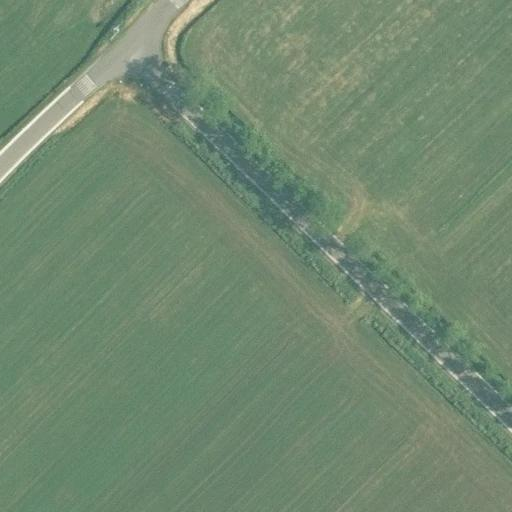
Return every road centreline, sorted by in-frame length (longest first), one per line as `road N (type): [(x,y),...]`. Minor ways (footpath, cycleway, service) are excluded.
road 1 (tertiary): [(511,424),(128,42)]
road 2 (tertiary): [(0,167),(128,42)]
